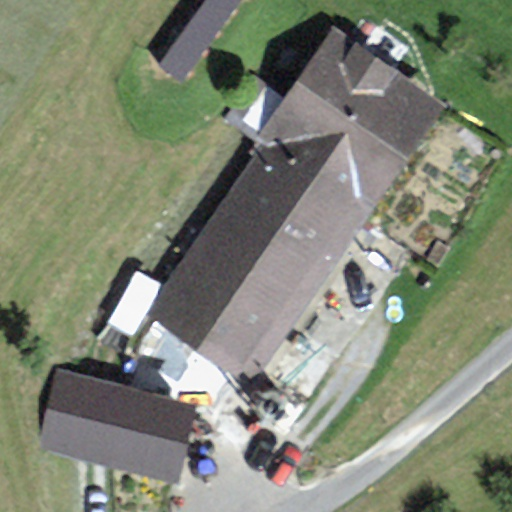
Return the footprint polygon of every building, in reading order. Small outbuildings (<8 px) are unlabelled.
[(192,81),(236,0),(201,0),(165,66),(192,81)] [(437,94),(331,24),(142,308),(248,378),(437,94)] [(166,357),(171,344),(166,332),(153,326),(140,331),(135,344),(140,357),(153,362),(166,357)] [(190,392),(112,377),(96,458),(174,473),(190,392)] [(278,403),(283,394),(279,384),(269,380),(259,384),(255,394),(259,403),(269,407),(278,403)]
